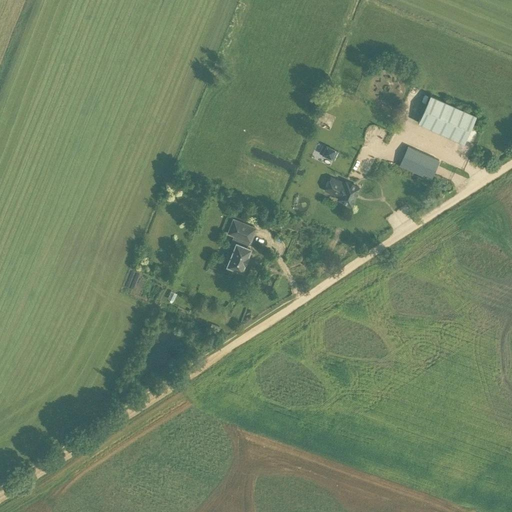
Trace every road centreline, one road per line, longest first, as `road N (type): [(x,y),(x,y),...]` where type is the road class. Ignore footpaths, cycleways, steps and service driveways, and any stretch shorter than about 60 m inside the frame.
road 1 (track): [(0,492),(301,300)]
road 2 (unclassified): [(301,300),(511,160)]
